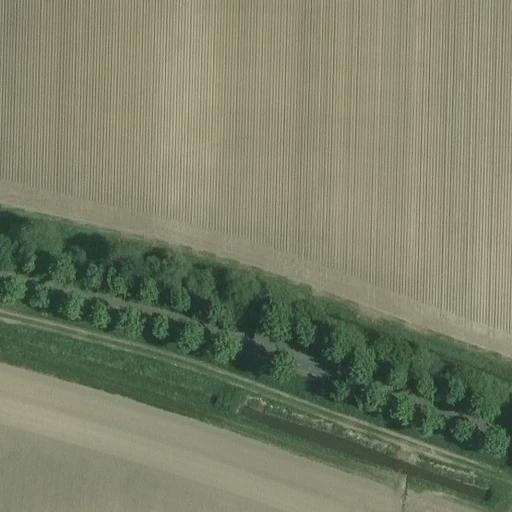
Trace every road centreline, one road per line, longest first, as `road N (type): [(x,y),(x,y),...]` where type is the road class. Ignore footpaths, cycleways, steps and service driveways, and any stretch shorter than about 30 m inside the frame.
road 1 (track): [(0,321),(165,361),(511,485)]
road 2 (track): [(511,361),(236,266),(0,206)]
